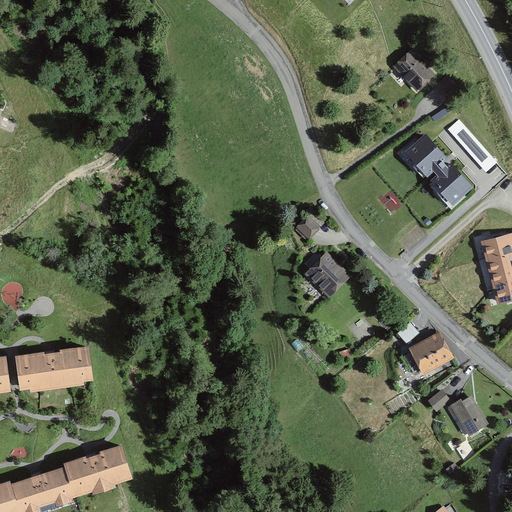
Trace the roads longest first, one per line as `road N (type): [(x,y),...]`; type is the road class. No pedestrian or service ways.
road 1 (unclassified): [(237,17),(285,74),(324,187)]
road 2 (residential): [(403,283),(503,189),(511,199)]
road 3 (unclassified): [(403,283),(511,380)]
road 4 (residential): [(435,107),(324,187)]
road 5 (unclassified): [(324,187),(403,283)]
